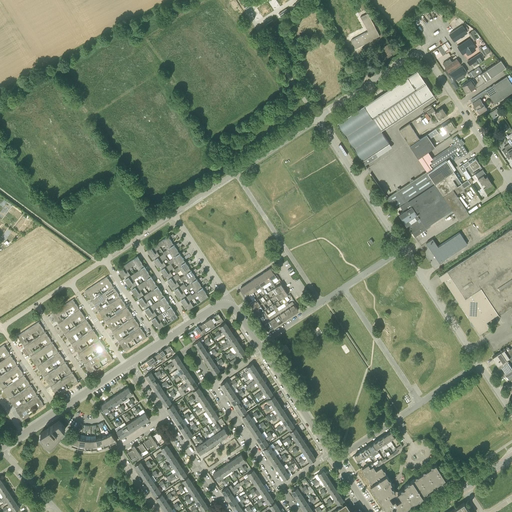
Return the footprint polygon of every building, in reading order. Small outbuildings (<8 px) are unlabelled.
[(302,3),(299,0),(292,6),(295,9),(302,3)] [(253,4),(251,1),(243,5),(245,9),(253,4)] [(288,12),(286,9),(278,14),(281,17),(288,12)] [(367,13),(360,17),(368,31),(351,41),(355,48),(380,36),(377,31),(378,31),(378,30),(377,30),(367,13)] [(274,21),(272,18),(264,23),(266,26),(274,21)] [(473,41),(476,39),(473,35),(471,32),(471,31),(468,27),(466,29),(464,26),(462,28),(464,31),(466,29),(473,41)] [(454,37),(457,41),(467,34),(465,30),(454,37)] [(471,37),(458,46),(457,47),(459,50),(460,49),(462,52),(474,44),(472,41),(473,41),(471,37)] [(486,54),(490,52),(485,44),(484,45),(481,41),(482,40),(480,38),(478,39),(480,42),(477,43),(480,47),(478,48),(485,58),(488,57),(486,54)] [(389,43),(376,51),(382,61),(386,58),(386,57),(394,51),(389,43)] [(443,55),(451,50),(450,48),(448,49),(445,43),(438,48),(443,55)] [(481,54),(470,61),(473,67),(484,60),(481,54)] [(449,73),(462,65),(457,58),(451,62),(449,58),(442,62),(449,73)] [(480,74),(485,82),(506,67),(501,60),(480,74)] [(462,65),(449,73),(456,83),(460,81),(457,77),(467,71),(462,65)] [(389,142),(383,134),(381,131),(394,122),(413,109),(434,95),(417,70),(337,123),(356,152),(365,165),(378,156),(375,152),(389,142)] [(453,86),(456,84),(446,70),(443,71),(446,75),(453,86)] [(495,104),(511,92),(511,83),(507,76),(485,90),(488,93),(495,104)] [(462,86),(464,89),(463,89),(466,93),(470,91),(470,90),(475,86),(471,80),(462,86)] [(477,109),(476,109),(479,114),(487,109),(482,101),(475,106),(477,109)] [(442,107),(442,108),(438,110),(435,112),(432,108),(427,111),(429,115),(430,114),(432,112),(433,114),(434,113),(439,119),(446,114),(442,107)] [(502,115),(497,108),(493,110),(490,112),(495,120),(502,115)] [(443,126),(447,132),(447,133),(450,131),(452,130),(451,130),(455,127),(451,121),(443,126)] [(409,145),(419,139),(409,123),(399,130),(409,145)] [(418,158),(425,153),(435,147),(429,138),(438,132),(435,128),(419,139),(409,145),(418,158)] [(463,156),(468,153),(462,145),(464,143),(461,139),(459,140),(459,139),(459,138),(458,139),(457,136),(452,139),(455,143),(430,160),(431,162),(429,163),(432,167),(459,150),(463,156)] [(511,158),(511,147),(507,150),(506,148),(502,150),(507,157),(509,155),(511,158)] [(463,172),(466,170),(465,168),(470,164),(473,170),(480,165),(476,158),(469,163),(468,161),(459,167),(463,172)] [(427,172),(434,183),(454,170),(447,160),(427,172)] [(491,184),(492,183),(487,176),(485,177),(483,175),(486,173),(483,169),(475,174),(482,184),(484,183),(486,187),(490,185),(491,185),(491,184)] [(405,222),(443,196),(457,186),(453,179),(457,176),(454,170),(434,183),(418,194),(402,205),(405,210),(399,213),(405,222)] [(395,210),(402,205),(418,194),(434,183),(427,172),(426,171),(410,182),(387,198),(395,210)] [(462,183),(459,185),(462,189),(470,183),(468,179),(462,183)] [(469,214),(467,210),(456,194),(463,190),(462,189),(459,185),(443,196),(452,210),(459,220),(469,214)] [(415,237),(425,229),(430,226),(429,225),(452,210),(443,196),(405,222),(415,237)] [(486,322),(503,311),(511,304),(511,227),(439,276),(443,274),(446,279),(443,280),(456,299),(454,300),(456,302),(457,301),(479,334),(490,327),(486,322)] [(439,263),(445,259),(444,259),(467,243),(459,232),(438,246),(432,238),(426,243),(432,252),(434,255),(439,263)] [(164,244),(167,249),(174,244),(172,241),(168,236),(157,243),(159,246),(164,244)] [(160,247),(159,246),(157,243),(148,249),(152,256),(152,255),(155,259),(160,256),(156,250),(160,247)] [(163,252),(164,253),(165,255),(169,252),(173,257),(179,253),(177,250),(178,250),(174,244),(167,249),(163,252)] [(165,255),(164,253),(160,256),(155,259),(154,259),(158,266),(159,265),(161,269),(167,266),(163,260),(167,257),(165,255)] [(169,260),(170,263),(171,263),(175,261),(178,266),(185,262),(183,258),(180,253),(179,253),(173,257),(169,260)] [(135,264),(138,270),(144,266),(141,263),(142,262),(138,256),(128,262),(131,267),(135,264)] [(181,269),(184,275),(191,270),(189,267),(186,261),(185,262),(178,266),(174,269),(176,272),(181,269)] [(127,269),(131,267),(128,262),(118,269),(122,275),(123,275),(125,279),(131,275),(127,269)] [(171,263),(170,263),(167,266),(161,269),(165,276),(168,279),(173,276),(169,270),(173,267),(171,263)] [(135,272),(137,277),(141,274),(145,280),(151,276),(148,273),(149,272),(144,266),(138,270),(135,272)] [(272,279),(276,277),(270,268),(265,271),(273,283),(275,282),(272,279)] [(191,270),(184,275),(180,277),(182,281),(186,278),(190,283),(197,279),(194,276),(195,275),(191,270)] [(272,284),(273,283),(265,271),(260,275),(266,283),(270,281),(272,284)] [(137,277),(135,272),(131,275),(125,279),(129,285),(130,285),(132,289),(137,285),(133,279),(137,277)] [(176,280),(180,277),(177,273),(173,276),(168,279),(167,280),(172,286),(175,289),(180,286),(176,280)] [(263,286),(266,283),(260,275),(255,278),(263,290),(265,289),(263,286)] [(96,284),(99,289),(107,284),(109,287),(107,288),(108,290),(113,287),(112,285),(107,276),(96,284)] [(141,282),(144,287),(148,284),(152,290),(157,286),(155,283),(155,282),(151,276),(145,280),(141,282)] [(186,286),(187,287),(188,289),(192,287),(196,292),(202,287),(200,284),(201,284),(197,278),(197,279),(190,283),(186,286)] [(262,291),(263,290),(255,278),(250,281),(256,290),(260,288),(262,291)] [(253,292),(256,290),(250,281),(245,284),(254,296),(255,295),(253,292)] [(144,287),(141,282),(137,285),(132,289),(136,295),(139,299),(144,295),(140,289),(144,287)] [(187,287),(186,286),(184,283),(180,286),(175,289),(174,290),(178,296),(179,296),(181,299),(186,296),(183,290),(187,287)] [(92,300),(97,297),(95,295),(94,296),(92,294),(99,289),(96,284),(85,291),(90,299),(91,298),(92,300)] [(252,297),(254,296),(245,284),(241,288),(246,297),(250,294),(252,297)] [(272,295),(272,297),(284,289),(281,284),(272,290),(274,293),(272,295)] [(148,293),(151,297),(155,294),(158,300),(164,296),(161,293),(162,292),(158,286),(157,286),(152,290),(148,293)] [(115,300),(120,297),(118,295),(119,295),(113,287),(108,290),(103,293),(106,298),(112,295),(115,300)] [(191,295),(193,297),(194,298),(198,295),(201,301),(208,296),(206,293),(203,287),(202,287),(196,292),(191,295)] [(276,296),(279,300),(288,294),(284,289),(272,297),(273,297),(270,299),(271,300),(276,296)] [(99,310),(105,306),(104,304),(102,305),(100,303),(106,298),(103,293),(97,297),(92,300),(92,301),(97,309),(98,308),(99,310)] [(151,297),(148,293),(144,295),(139,299),(138,299),(142,305),(143,305),(145,309),(151,305),(147,299),(151,297)] [(193,297),(191,295),(190,293),(186,296),(181,299),(181,300),(185,306),(188,310),(193,306),(189,300),(193,297)] [(154,303),(157,307),(161,304),(165,310),(171,306),(168,303),(168,302),(164,296),(158,300),(154,303)] [(122,310),(126,307),(125,305),(120,297),(115,300),(110,303),(113,308),(120,304),(122,307),(120,308),(122,310)] [(251,304),(254,308),(266,301),(265,300),(262,301),(260,298),(251,304)] [(285,302),(293,313),(298,310),(293,302),(292,301),(288,303),(285,298),(284,299),(285,302)] [(74,312),(79,309),(78,307),(73,299),(63,306),(66,311),(71,307),(74,312)] [(258,314),(267,308),(264,304),(267,302),(266,301),(254,308),(258,314)] [(288,316),(293,313),(285,302),(284,302),(286,305),(282,308),(288,316)] [(106,321),(110,318),(109,315),(107,316),(105,314),(113,308),(110,303),(105,306),(99,310),(99,311),(104,319),(106,321)] [(157,307),(154,303),(151,305),(145,309),(149,315),(152,319),(157,315),(153,309),(157,307)] [(283,320),(288,316),(282,308),(279,310),(275,304),(273,305),(283,320)] [(278,323),(283,320),(273,305),(272,306),(276,312),(272,314),(278,323)] [(58,323),(63,320),(60,315),(66,311),(63,306),(51,313),(57,321),(58,323)] [(161,313),(164,317),(168,314),(172,320),(177,317),(175,313),(175,312),(171,306),(165,310),(161,313)] [(128,320),(133,317),(132,315),(127,307),(126,307),(122,310),(117,313),(120,318),(125,315),(128,320)] [(69,316),(73,321),(80,316),(81,319),(80,320),(81,322),(86,319),(84,317),(85,317),(79,309),(74,312),(69,316)] [(273,326),(278,323),(272,314),(269,316),(265,311),(264,312),(264,313),(273,326)] [(112,331),(119,326),(118,324),(115,325),(114,323),(120,318),(117,313),(110,318),(106,321),(105,321),(111,329),(112,331)] [(164,317),(161,313),(157,315),(152,319),(156,325),(159,329),(164,326),(160,319),(164,317)] [(208,319),(213,326),(215,325),(213,323),(218,319),(220,322),(223,320),(218,313),(211,318),(211,317),(208,319)] [(268,330),(273,326),(264,313),(263,314),(266,318),(262,321),(268,330)] [(65,333),(70,330),(68,328),(67,329),(65,326),(73,321),(69,316),(63,320),(58,323),(63,331),(64,331),(65,333)] [(135,330),(140,327),(133,317),(128,320),(124,323),(127,328),(134,324),(135,327),(134,328),(135,330)] [(76,326),(79,331),(86,326),(88,329),(86,330),(88,332),(92,329),(91,327),(86,319),(81,322),(76,326)] [(198,326),(203,333),(205,331),(204,329),(209,325),(211,328),(213,326),(208,319),(205,321),(205,322),(198,326)] [(40,335),(45,332),(43,330),(44,330),(39,322),(29,328),(32,333),(37,330),(40,335)] [(223,331),(229,327),(225,322),(220,326),(223,331)] [(119,341),(124,338),(122,336),(120,337),(119,334),(127,328),(124,323),(119,326),(112,331),(117,339),(118,339),(119,341)] [(72,343),(76,340),(72,335),(79,331),(76,326),(70,330),(65,333),(70,341),(72,343)] [(203,333),(198,326),(195,328),(188,333),(192,340),(195,338),(194,335),(199,332),(201,334),(203,333)] [(135,342),(136,344),(146,337),(145,335),(140,327),(135,330),(131,333),(134,338),(139,335),(141,338),(135,342)] [(223,331),(220,333),(217,335),(215,336),(214,337),(215,339),(221,335),(225,333),(226,336),(232,332),(229,327),(223,331)] [(24,346),(34,339),(34,338),(28,342),(25,338),(32,333),(29,328),(17,336),(22,344),(23,344),(24,346)] [(95,342),(99,339),(98,337),(93,329),(92,329),(88,332),(83,335),(87,341),(93,336),(95,339),(93,340),(95,342)] [(47,345),(52,342),(50,340),(51,340),(45,332),(40,335),(36,338),(39,343),(45,339),(47,342),(46,343),(47,345)] [(230,341),(235,337),(232,332),(226,336),(228,339),(225,341),(227,343),(230,341)] [(126,351),(130,348),(127,343),(134,338),(131,333),(124,338),(119,341),(124,349),(126,351)] [(78,353),(83,350),(82,348),(80,345),(87,341),(83,335),(82,336),(78,339),(76,340),(72,343),(71,343),(77,351),(78,353)] [(233,346),(239,342),(235,337),(230,341),(227,343),(228,346),(229,346),(232,344),(233,346)] [(31,356),(35,353),(32,348),(39,343),(36,338),(34,339),(24,346),(29,354),(31,356)] [(101,352),(106,349),(105,347),(99,339),(95,342),(91,345),(94,350),(100,346),(101,349),(100,350),(101,352)] [(197,348),(203,344),(199,339),(193,343),(197,348)] [(54,355),(58,352),(57,350),(52,342),(47,345),(42,348),(45,353),(52,349),(54,352),(52,353),(54,355)] [(237,351),(242,348),(239,342),(233,346),(230,348),(232,351),(233,353),(237,351)] [(200,353),(206,349),(203,344),(197,348),(200,353)] [(0,347),(0,354),(4,352),(6,355),(3,356),(4,359),(10,355),(9,353),(4,345),(0,347)] [(85,363),(90,360),(88,358),(86,359),(84,357),(94,350),(91,345),(89,346),(83,350),(78,353),(83,361),(84,361),(85,363)] [(160,352),(164,359),(166,357),(165,355),(170,351),(172,354),(175,352),(170,345),(163,350),(163,349),(159,351),(160,352)] [(498,365),(508,359),(511,355),(511,347),(509,349),(508,347),(492,357),(498,365)] [(38,366),(42,363),(39,358),(45,353),(42,348),(35,353),(31,356),(30,356),(36,364),(38,366)] [(240,356),(246,353),(242,348),(237,351),(233,353),(235,356),(238,354),(240,356)] [(97,355),(100,361),(106,356),(108,359),(107,360),(108,363),(113,360),(111,357),(112,357),(106,349),(101,352),(97,355)] [(204,358),(210,354),(206,349),(200,353),(204,358)] [(60,365),(65,362),(64,360),(59,352),(58,352),(54,355),(49,358),(52,364),(59,359),(61,362),(59,363),(60,365)] [(149,358),(154,365),(156,364),(155,361),(160,358),(161,360),(164,359),(160,352),(153,356),(149,358)] [(173,361),(170,363),(172,365),(175,363),(180,359),(177,354),(171,358),(173,361)] [(207,364),(213,360),(210,354),(204,358),(207,364)] [(12,368),(17,365),(16,363),(11,355),(10,355),(4,359),(1,361),(4,366),(11,362),(13,365),(11,366),(12,368)] [(92,373),(96,370),(95,368),(93,369),(91,366),(100,361),(97,355),(90,360),(85,363),(90,371),(92,373)] [(44,376),(49,373),(46,368),(52,364),(49,358),(42,363),(38,366),(37,366),(42,374),(43,374),(44,376)] [(154,365),(149,358),(146,360),(147,360),(140,365),(144,372),(147,370),(145,367),(151,364),(152,367),(154,365)] [(505,374),(506,377),(507,376),(511,372),(511,361),(510,358),(508,359),(498,365),(504,374),(505,374)] [(178,368),(184,364),(180,359),(175,363),(178,368)] [(210,369),(216,365),(219,363),(218,360),(215,362),(213,360),(207,364),(210,369)] [(67,375),(72,372),(70,370),(71,370),(65,362),(60,365),(58,367),(56,368),(60,373),(64,370),(66,373),(67,375)] [(250,372),(256,368),(252,363),(247,366),(250,372)] [(182,373),(187,369),(184,364),(178,368),(180,371),(177,373),(178,375),(182,373)] [(19,378),(24,375),(22,373),(23,373),(17,365),(12,368),(11,369),(10,367),(6,369),(8,371),(7,371),(11,376),(17,372),(19,375),(18,376),(19,378)] [(214,374),(220,370),(216,365),(210,369),(214,374)] [(51,386),(55,383),(54,381),(52,382),(51,379),(60,373),(56,368),(55,369),(49,373),(44,376),(49,384),(50,384),(51,386)] [(256,368),(250,372),(253,377),(259,373),(256,368)] [(187,369),(182,373),(178,375),(175,377),(177,380),(180,378),(182,380),(185,378),(191,374),(187,369)] [(3,389),(7,386),(6,383),(4,385),(2,382),(11,376),(7,371),(3,374),(0,376),(0,385),(1,387),(3,389)] [(72,383),(74,385),(78,382),(77,380),(72,372),(67,375),(63,378),(67,383),(72,379),(74,382),(72,383)] [(149,380),(154,377),(151,372),(145,375),(149,380)] [(257,382),(262,378),(259,373),(253,377),(257,382)] [(152,385),(158,382),(156,379),(159,377),(158,374),(154,377),(149,380),(152,385)] [(187,381),(180,385),(182,387),(185,385),(194,379),(191,374),(185,378),(187,381)] [(26,388),(30,385),(29,383),(24,375),(19,378),(18,379),(15,381),(18,386),(24,382),(26,385),(24,386),(26,388)] [(58,396),(62,393),(61,391),(59,392),(57,389),(67,383),(63,378),(55,383),(51,386),(50,386),(56,394),(58,396)] [(260,387),(266,383),(262,378),(257,382),(260,387)] [(194,379),(185,385),(187,388),(190,385),(192,388),(198,385),(194,379)] [(224,389),(230,385),(226,380),(221,384),(224,389)] [(9,399),(16,395),(15,393),(13,394),(11,391),(18,386),(15,381),(14,381),(7,386),(3,389),(2,389),(8,397),(9,399)] [(152,385),(156,390),(161,387),(164,385),(163,383),(159,385),(158,382),(152,385)] [(264,392),(269,388),(266,383),(260,387),(264,392)] [(32,398),(37,395),(36,393),(31,385),(30,385),(26,388),(22,391),(25,396),(31,392),(33,395),(31,396),(32,398)] [(233,390),(231,388),(230,385),(224,389),(227,394),(233,390)] [(128,396),(133,393),(129,386),(124,390),(128,396)] [(196,396),(202,392),(198,386),(193,390),(196,396)] [(164,392),(162,389),(161,387),(156,390),(159,396),(164,392)] [(267,397),(273,393),(269,388),(264,392),(267,397)] [(123,399),(128,396),(124,390),(119,393),(123,399)] [(162,401),(168,397),(171,395),(175,393),(173,390),(166,395),(164,392),(159,396),(162,401)] [(231,399),(236,395),(233,390),(227,394),(231,399)] [(15,407),(20,404),(19,404),(18,405),(16,402),(25,396),(22,391),(16,395),(9,399),(14,407),(15,407)] [(200,400),(205,397),(202,392),(196,396),(200,400)] [(118,402),(123,399),(119,393),(114,396),(118,402)] [(38,406),(39,408),(44,405),(42,403),(43,403),(37,395),(32,398),(28,401),(31,406),(37,402),(39,405),(38,406)] [(234,404),(240,401),(236,395),(231,399),(234,404)] [(272,404),(277,400),(274,395),(268,399),(272,404)] [(114,406),(118,402),(114,396),(109,399),(114,406)] [(162,401),(166,406),(171,402),(168,397),(162,401)] [(203,406),(209,402),(205,397),(200,400),(203,406)] [(109,409),(114,406),(109,399),(104,402),(109,409)] [(30,416),(29,415),(28,413),(24,415),(23,412),(31,406),(28,401),(27,402),(25,400),(20,404),(15,407),(16,409),(21,417),(23,420),(30,416)] [(275,409),(281,405),(277,400),(272,404),(275,409)] [(237,409),(243,406),(240,401),(234,404),(237,409)] [(247,411),(245,408),(251,404),(250,401),(246,403),(243,406),(237,409),(241,415),(247,411)] [(104,412),(109,409),(104,402),(100,405),(104,412)] [(206,411),(212,407),(209,402),(203,406),(206,411)] [(170,413),(176,409),(172,404),(167,408),(170,413)] [(278,414),(284,411),(281,405),(275,409),(278,414)] [(210,416),(215,412),(212,407),(206,411),(210,416)] [(174,418),(179,414),(176,409),(170,413),(174,418)] [(282,419),(287,416),(284,411),(278,414),(282,419)] [(140,415),(145,421),(150,418),(145,412),(140,415)] [(213,421),(219,417),(215,412),(210,416),(213,421)] [(246,421),(251,418),(250,415),(248,412),(242,416),(246,421)] [(177,423),(183,419),(179,414),(174,418),(177,423)] [(140,425),(145,421),(140,415),(135,418),(140,425)] [(285,424),(291,421),(287,416),(282,419),(285,424)] [(214,423),(215,424),(218,422),(220,425),(225,422),(222,417),(214,423)] [(135,428),(140,425),(135,418),(131,421),(135,428)] [(255,423),(253,420),(251,418),(246,421),(249,426),(255,423)] [(181,428),(186,424),(183,419),(177,423),(181,428)] [(50,445),(58,436),(66,428),(59,420),(39,433),(42,437),(48,444),(50,445)] [(130,431),(135,428),(131,421),(126,424),(130,431)] [(289,430),(294,426),(291,421),(285,424),(289,430)] [(249,426),(252,432),(258,428),(256,426),(255,423),(249,426)] [(126,424),(121,428),(125,434),(130,431),(126,424)] [(184,433),(190,429),(186,424),(181,428),(184,433)] [(229,434),(224,428),(221,429),(219,426),(217,428),(224,437),(229,434)] [(121,437),(125,434),(121,428),(116,431),(121,437)] [(219,440),(224,437),(217,428),(215,429),(212,431),(215,434),(219,440)] [(261,433),(259,430),(258,428),(252,432),(256,437),(261,433)] [(293,436),(299,433),(295,428),(290,431),(293,436)] [(187,438),(189,437),(193,435),(190,429),(184,433),(187,438)] [(386,434),(391,441),(398,436),(393,429),(391,431),(386,434)] [(158,444),(157,442),(163,438),(158,431),(152,436),(154,439),(152,441),(154,444),(155,446),(158,444)] [(111,444),(117,440),(111,433),(107,435),(111,444)] [(147,448),(154,444),(152,441),(154,439),(152,436),(151,433),(148,435),(149,437),(143,442),(147,448)] [(259,442),(265,438),(261,433),(256,437),(259,442)] [(299,433),(293,436),(295,439),(297,442),(302,438),(299,433)] [(214,444),(219,440),(215,434),(210,437),(214,444)] [(268,443),(266,440),(270,438),(273,436),(271,434),(268,436),(265,438),(259,442),(263,447),(268,443)] [(386,444),(391,441),(386,434),(382,437),(386,444)] [(104,446),(111,444),(107,435),(105,436),(102,437),(104,446)] [(71,445),(78,447),(80,438),(79,438),(75,436),(72,442),(71,445)] [(209,447),(214,444),(210,437),(205,440),(209,447)] [(382,447),(386,444),(382,437),(377,440),(382,447)] [(205,450),(209,447),(205,440),(203,442),(201,438),(200,439),(198,440),(200,444),(205,450)] [(300,447),(305,443),(302,438),(297,442),(300,447)] [(377,450),(382,447),(377,440),(373,443),(377,450)] [(135,452),(137,455),(139,457),(142,455),(140,453),(146,449),(142,442),(136,446),(138,450),(135,452)] [(303,452),(309,448),(305,443),(300,447),(303,452)] [(379,452),(377,450),(373,443),(368,446),(373,453),(374,455),(379,452)] [(131,459),(137,455),(135,452),(138,450),(136,446),(134,444),(131,446),(133,448),(127,452),(131,459)] [(164,453),(170,449),(166,444),(161,447),(164,453)] [(205,450),(200,444),(195,447),(200,453),(205,450)] [(267,454),(273,450),(276,448),(275,446),(271,448),(269,445),(264,449),(267,454)] [(368,456),(373,453),(368,446),(364,449),(368,456)] [(307,457),(312,453),(309,448),(303,452),(307,457)] [(168,458),(173,454),(170,449),(164,453),(168,458)] [(364,459),(368,456),(364,449),(359,452),(364,459)] [(270,459),(276,455),(273,450),(267,454),(270,459)] [(356,463),(364,459),(359,452),(354,455),(352,456),(356,463)] [(241,463),(246,460),(241,453),(237,457),(241,463)] [(310,462),(316,458),(312,453),(307,457),(310,462)] [(171,463),(177,459),(173,454),(168,458),(171,463)] [(274,464),(279,460),(276,455),(270,459),(274,464)] [(243,471),(245,469),(243,466),(241,463),(237,457),(232,460),(236,466),(238,465),(241,468),(243,471)] [(174,468),(180,464),(177,459),(171,463),(168,465),(165,467),(166,469),(169,468),(171,470),(174,468)] [(231,470),(236,466),(232,460),(227,463),(231,470)] [(277,469),(283,465),(279,460),(274,464),(277,469)] [(138,470),(144,466),(140,461),(135,465),(138,470)] [(227,473),(228,475),(233,472),(231,470),(227,463),(222,466),(227,473)] [(178,473),(183,469),(180,464),(174,468),(176,471),(173,473),(175,475),(178,473)] [(277,469),(281,474),(289,468),(293,466),(291,464),(289,465),(288,466),(285,468),(284,468),(283,465),(277,469)] [(376,470),(374,468),(373,466),(371,468),(368,464),(362,468),(372,484),(370,485),(386,509),(389,507),(390,509),(391,509),(391,510),(391,511),(394,511),(394,510),(396,510),(398,509),(399,511),(423,496),(422,494),(425,492),(445,479),(436,465),(404,485),(405,487),(398,492),(398,491),(396,491),(395,491),(390,484),(392,483),(381,467),(376,470)] [(142,475),(147,471),(144,466),(138,470),(142,475)] [(227,473),(222,466),(217,469),(222,476),(223,478),(228,475),(227,473)] [(288,473),(291,471),(289,468),(281,474),(284,479),(290,476),(288,473)] [(180,476),(181,478),(187,474),(183,469),(178,473),(175,475),(176,477),(176,478),(180,476)] [(217,479),(222,476),(217,469),(213,473),(217,479)] [(240,482),(241,484),(244,482),(248,480),(251,478),(257,474),(253,469),(247,473),(249,476),(240,482)] [(321,478),(327,475),(323,470),(318,473),(321,478)] [(145,480),(151,476),(147,471),(142,475),(145,480)] [(257,474),(251,478),(254,483),(260,479),(257,474)] [(324,483),(330,480),(327,475),(321,478),(324,483)] [(148,485),(154,481),(151,476),(145,480),(148,485)] [(186,485),(191,481),(188,476),(182,480),(186,485)] [(258,488),(263,484),(260,479),(254,483),(258,488)] [(328,489),(333,485),(330,480),(324,483),(328,489)] [(152,490),(157,487),(154,481),(148,485),(152,490)] [(189,490),(195,486),(191,481),(186,485),(189,490)] [(231,492),(234,490),(232,487),(231,484),(227,487),(222,490),(225,495),(231,492)] [(258,495),(261,493),(267,489),(263,484),(258,488),(255,490),(251,492),(248,495),(250,497),(253,495),(256,493),(258,495)] [(331,494),(337,490),(333,485),(328,489),(331,494)] [(193,495),(198,491),(195,486),(189,490),(193,495)] [(0,499),(10,493),(6,487),(1,491),(2,494),(0,495),(0,499)] [(155,495),(161,492),(157,487),(152,490),(155,495)] [(295,496),(300,492),(297,487),(291,491),(295,496)] [(258,502),(258,503),(261,500),(264,498),(270,494),(267,489),(261,493),(263,496),(260,498),(257,500),(257,501),(254,502),(255,504),(258,502)] [(228,500),(234,497),(233,495),(236,493),(236,492),(234,490),(231,492),(225,495),(228,500)] [(335,499),(340,495),(337,490),(331,494),(335,499)] [(196,500),(202,497),(198,491),(193,495),(196,500)] [(298,501),(304,497),(300,492),(295,496),(298,501)] [(4,504),(7,502),(13,498),(10,493),(0,499),(0,502),(2,501),(4,504)] [(160,502),(165,498),(162,493),(156,497),(160,502)] [(270,494),(264,498),(265,499),(268,503),(274,500),(270,494)] [(338,504),(341,502),(344,500),(342,498),(340,495),(335,499),(338,504)] [(302,506),(307,502),(311,500),(314,498),(312,496),(309,498),(306,500),(304,497),(298,501),(302,506)] [(199,505),(205,502),(202,497),(196,500),(199,505)] [(232,505),(237,502),(234,497),(228,500),(232,505)] [(9,504),(11,507),(16,503),(13,498),(7,502),(9,504)] [(163,507),(169,504),(165,498),(160,502),(163,507)] [(203,511),(208,507),(205,502),(199,505),(203,511)] [(235,511),(241,507),(237,502),(232,505),(235,511)] [(269,505),(272,510),(273,511),(278,507),(275,502),(269,505)] [(305,511),(311,507),(307,502),(302,506),(305,511)] [(470,511),(464,502),(448,511),(470,511)] [(11,507),(14,511),(20,508),(16,503),(11,507)] [(351,511),(346,503),(345,503),(331,511),(351,511)]
